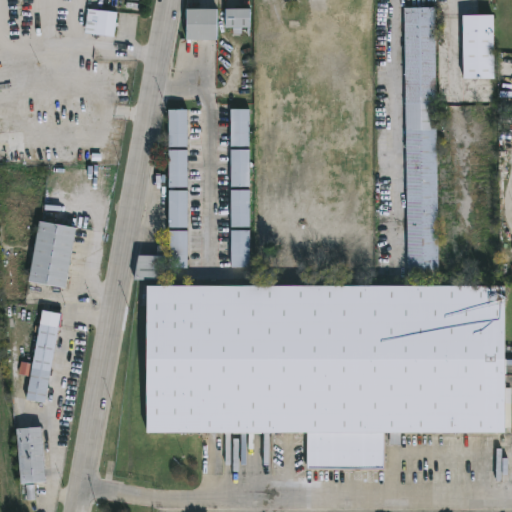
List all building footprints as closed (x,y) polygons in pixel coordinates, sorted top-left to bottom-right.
[(435,8),(404,8),(408,277),(438,277),(435,8)] [(217,40),(217,9),(187,9),(187,40),(217,40)] [(225,29),(233,29),(233,34),(250,35),(250,9),(226,9),(225,29)] [(117,13),(114,37),(96,35),(99,11),(117,13)] [(463,79),(494,79),(494,15),(463,16),(463,79)] [(169,147),(188,147),(187,110),(168,110),(169,147)] [(230,147),(249,147),(249,110),(230,110),(230,147)] [(169,187),(188,187),(187,150),(168,150),(169,187)] [(231,150),(230,187),(249,188),(250,151),(231,150)] [(249,190),(231,191),(231,228),(250,227),(249,190)] [(187,228),(187,191),(169,191),(169,228),(187,228)] [(77,229),(66,289),(29,282),(40,222),(77,229)] [(187,269),(188,232),(169,231),(168,268),(187,269)] [(250,267),(250,231),(231,231),(231,268),(250,267)] [(164,256),(136,256),(136,280),(163,281),(164,256)] [(147,434),(307,434),(307,469),(384,469),(384,433),(505,433),(505,409),(511,409),(511,388),(505,388),(505,294),(501,294),(501,287),(147,287),(147,434)] [(61,314),(44,404),(26,401),(43,311),(61,314)] [(35,482),(21,483),(17,427),(42,425),(46,481),(35,482)] [(27,500),(35,500),(35,485),(26,486),(27,500)]
